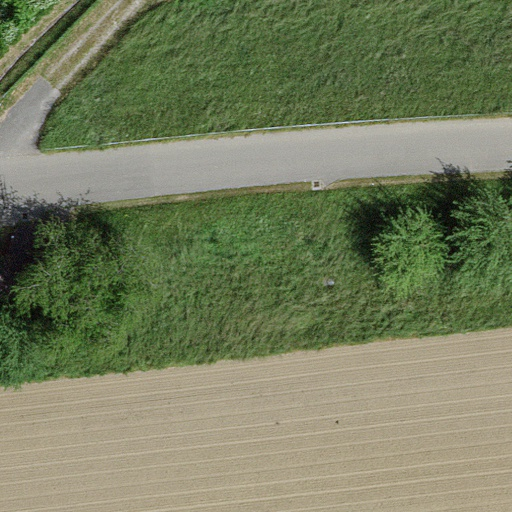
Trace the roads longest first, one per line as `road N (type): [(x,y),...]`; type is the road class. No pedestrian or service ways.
road 1 (unclassified): [(0,185),(511,145)]
road 2 (track): [(129,0),(23,115),(0,181)]
